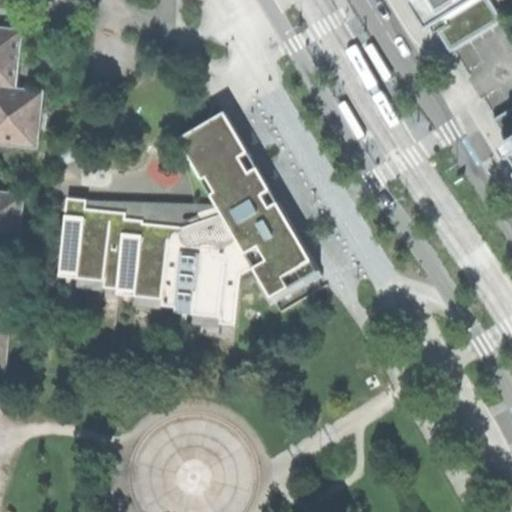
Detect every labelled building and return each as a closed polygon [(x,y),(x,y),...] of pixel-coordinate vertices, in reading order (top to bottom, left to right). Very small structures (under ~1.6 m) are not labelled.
[(420,0),(425,7),(453,52),(505,19),(492,0),(420,0)] [(0,142),(38,147),(44,93),(16,90),(22,32),(0,29),(0,142)] [(366,40),(363,42),(383,76),(390,72),(372,41),(370,38),(366,40)] [(364,133),(367,131),(346,97),(339,101),(358,132),(360,135),(364,133)] [(511,108),(494,120),(511,149),(511,108)] [(182,140),(193,159),(231,137),(272,207),(281,202),(228,112),(207,125),(182,140)] [(138,293),(178,296),(177,307),(176,313),(195,314),(196,314),(196,310),(237,315),(235,325),(238,326),(242,275),(256,267),(274,298),(304,280),(308,285),(324,276),(281,202),(272,207),(231,137),(193,159),(225,214),(184,227),(145,223),(145,220),(127,219),(128,212),(88,209),(89,200),(68,198),(61,277),(79,278),(80,278),(81,274),(120,278),(119,289),(118,294),(137,296),(138,296),(138,293)] [(57,155),(63,167),(86,157),(80,144),(57,155)] [(0,313),(0,248),(19,250),(25,196),(0,193),(0,368),(6,369),(12,315),(0,313)] [(106,288),(119,289),(120,278),(81,274),(80,278),(79,278),(78,288),(106,290),(106,288)] [(164,306),(177,307),(178,296),(138,293),(138,296),(137,296),(136,305),(164,308),(164,306)] [(221,324),(235,325),(237,315),(196,310),(196,314),(195,314),(194,324),(221,326),(221,324)]
